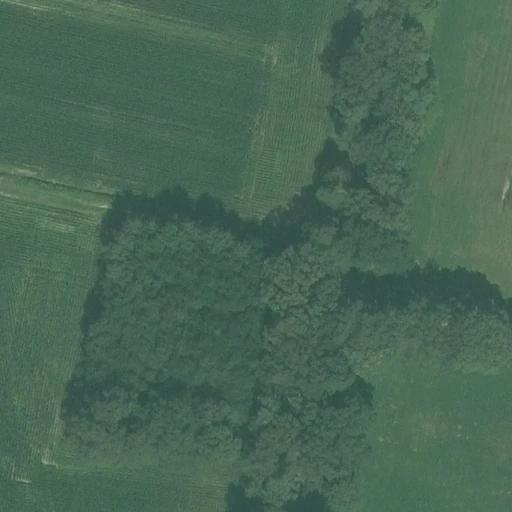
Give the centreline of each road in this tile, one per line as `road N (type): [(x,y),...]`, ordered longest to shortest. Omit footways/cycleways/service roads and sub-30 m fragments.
road 1 (track): [(334,262),(0,191)]
road 2 (tertiary): [(326,301),(385,0)]
road 3 (tertiary): [(286,511),(326,301)]
road 4 (unclassified): [(511,334),(326,301)]
